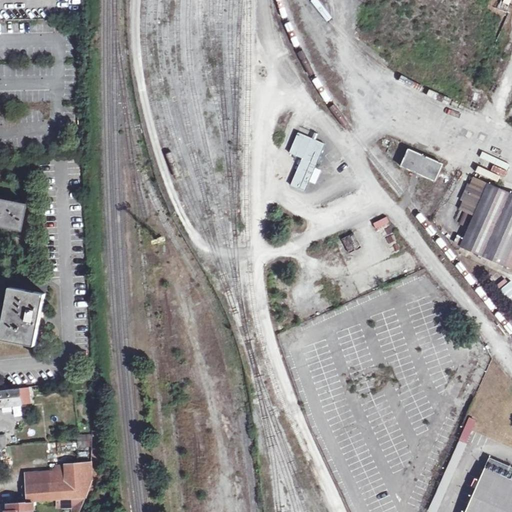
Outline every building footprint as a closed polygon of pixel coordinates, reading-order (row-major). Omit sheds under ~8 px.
[(316,167),(326,143),(298,132),(289,153),(301,158),(290,186),(305,191),(309,181),(315,183),(321,169),(316,167)] [(442,165),(409,150),(403,166),(435,181),(442,165)] [(511,195),(488,185),(461,246),(511,268),(511,195)] [(26,206),(0,201),(0,228),(21,233),(26,206)] [(373,222),(376,229),(390,224),(387,217),(373,222)] [(511,277),(510,274),(498,283),(511,303),(511,277)] [(47,295),(11,289),(1,339),(36,346),(47,295)] [(0,391),(0,408),(22,406),(21,389),(5,391),(0,391)] [(36,421),(36,410),(27,410),(27,421),(36,421)] [(474,422),(468,419),(459,441),(464,443),(470,431),(474,422)] [(461,442),(429,511),(438,511),(468,445),(464,443),(461,442)] [(491,462),(487,470),(468,511),(511,511),(511,480),(508,479),(511,471),(491,462)] [(79,500),(86,499),(93,484),(93,464),(66,466),(67,472),(26,475),(28,504),(79,500)] [(81,511),(86,499),(79,500),(74,511),(81,511)]
